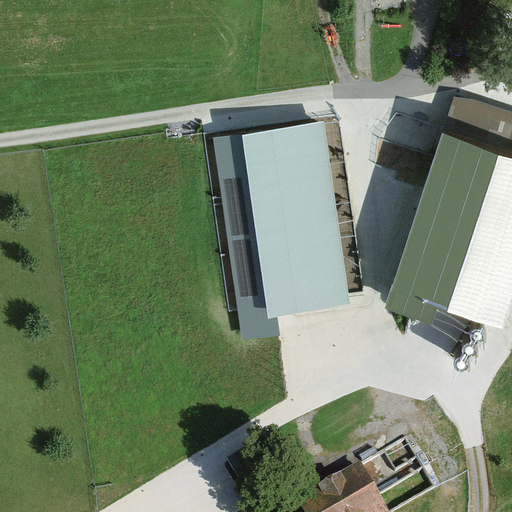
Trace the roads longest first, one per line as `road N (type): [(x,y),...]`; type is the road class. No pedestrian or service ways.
road 1 (track): [(343,94),(388,352),(458,414),(471,462),(472,511)]
road 2 (track): [(0,140),(343,94)]
road 3 (track): [(343,94),(445,85),(511,64)]
